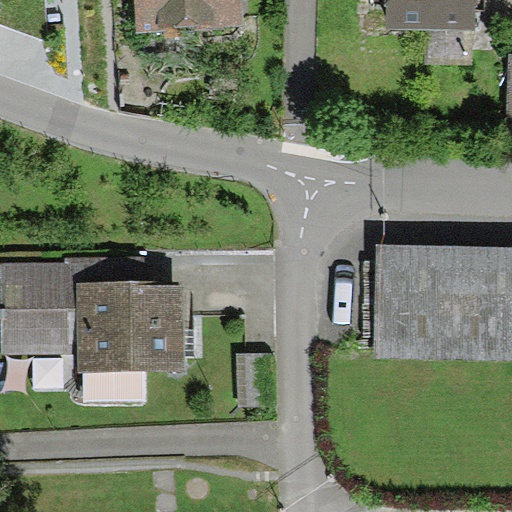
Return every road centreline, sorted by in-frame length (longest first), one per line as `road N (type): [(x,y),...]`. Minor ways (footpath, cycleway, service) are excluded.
road 1 (residential): [(307,511),(296,188)]
road 2 (residential): [(0,105),(296,188)]
road 3 (residential): [(296,188),(511,203)]
road 4 (residential): [(301,0),(296,188)]
